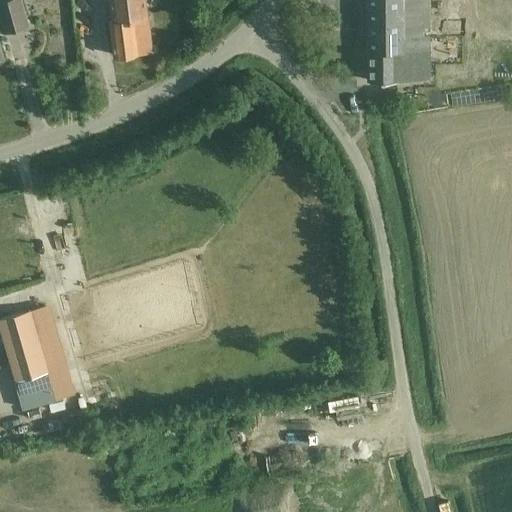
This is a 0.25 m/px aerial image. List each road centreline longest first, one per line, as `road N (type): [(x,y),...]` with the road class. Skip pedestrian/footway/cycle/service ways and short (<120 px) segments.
road 1 (unclassified): [(438,466),(391,190),(359,118),(266,23)]
road 2 (unclassified): [(0,149),(145,105),(266,23)]
